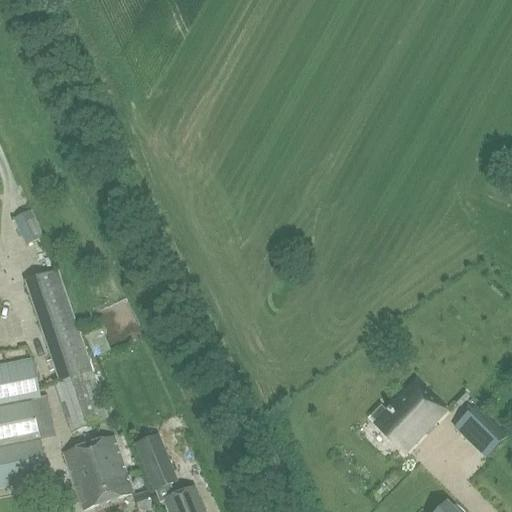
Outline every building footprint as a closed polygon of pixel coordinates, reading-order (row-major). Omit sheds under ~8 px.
[(43,238),(31,211),(13,219),(25,246),(43,238)] [(77,435),(109,424),(58,274),(27,284),(77,435)] [(0,489),(49,479),(31,397),(39,395),(33,362),(1,368),(1,365),(0,365),(0,489)] [(401,448),(401,449),(404,452),(425,431),(421,427),(428,420),(429,421),(441,408),(416,383),(390,410),(389,410),(387,412),(391,416),(380,428),(401,448)] [(477,407),(455,429),(466,440),(488,418),(477,407)] [(134,445),(154,494),(178,484),(158,436),(134,445)] [(114,439),(64,455),(84,511),(133,494),(114,439)] [(169,511),(203,511),(194,489),(165,501),(169,511)] [(140,511),(145,511),(154,509),(149,493),(135,498),(140,511)]
